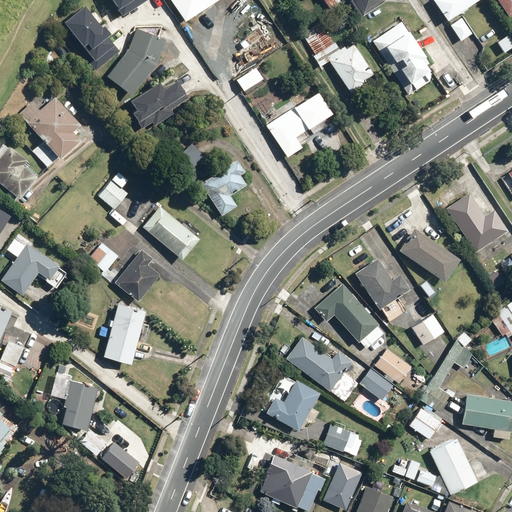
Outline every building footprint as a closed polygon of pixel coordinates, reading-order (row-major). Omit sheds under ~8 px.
[(113,0),(122,13),(142,0),(113,0)] [(174,0),(187,18),(215,0),(174,0)] [(344,0),(343,0),(327,0),(334,8),(344,0)] [(357,0),(365,12),(383,0),(357,0)] [(437,0),(449,18),(476,0),(437,0)] [(511,0),(501,0),(508,10),(507,11),(511,18),(511,0)] [(104,23),(88,2),(67,19),(89,45),(83,50),(98,68),(121,49),(116,42),(117,41),(110,33),(114,29),(107,21),(104,23)] [(463,16),(452,24),(462,39),(473,32),(463,16)] [(403,20),(374,40),(410,93),(432,77),(433,73),(430,68),(433,67),(427,57),(428,56),(427,54),(428,53),(411,28),(409,29),(403,20)] [(154,30),(138,26),(130,47),(110,74),(134,92),(158,61),(169,36),(154,30)] [(337,41),(315,55),(321,65),(331,59),(353,91),(369,80),(367,77),(376,71),(355,42),(348,47),(347,45),(342,48),(337,41)] [(258,64),(238,78),(249,93),(268,80),(258,64)] [(169,101),(186,89),(177,75),(166,83),(161,77),(133,97),(139,105),(133,110),(144,126),(154,120),(156,123),(175,109),(169,101)] [(302,142),(337,118),(333,111),(336,108),(322,87),(267,125),(288,156),(304,145),(302,142)] [(36,97),(20,110),(44,138),(32,148),(48,166),(84,136),(77,128),(86,120),(61,92),(44,107),(36,97)] [(6,138),(0,145),(0,178),(22,195),(40,172),(25,161),(29,156),(6,138)] [(209,152),(197,139),(171,164),(190,183),(201,172),(195,166),(209,152)] [(240,157),(202,182),(223,213),(239,203),(232,192),(248,182),(242,172),(247,169),(240,157)] [(511,167),(498,177),(511,197),(511,167)] [(129,192),(112,178),(98,194),(115,208),(129,192)] [(464,196),(442,210),(470,253),(504,232),(489,209),(478,217),(464,196)] [(0,233),(14,210),(0,201),(0,233)] [(161,204),(144,226),(184,257),(201,235),(161,204)] [(455,260),(411,230),(395,253),(439,284),(455,260)] [(101,239),(88,256),(107,270),(120,254),(101,239)] [(62,262),(27,240),(3,279),(25,293),(41,268),(53,275),(62,262)] [(154,256),(143,247),(116,281),(139,299),(161,271),(149,261),(154,256)] [(373,259),(350,274),(374,311),(379,308),(385,319),(401,308),(395,298),(405,291),(395,275),(387,280),(373,259)] [(380,335),(338,286),(310,310),(321,323),(330,316),(354,344),(356,341),(364,350),(380,335)] [(511,295),(493,308),(495,311),(485,318),(499,337),(503,334),(506,339),(511,335),(511,295)] [(135,360),(146,306),(116,300),(111,326),(102,324),(100,337),(108,338),(105,354),(135,360)] [(0,341),(13,308),(0,303),(0,341)] [(431,315),(409,329),(419,346),(442,332),(431,315)] [(462,331),(454,339),(461,347),(469,339),(462,331)] [(300,337),(282,360),(326,393),(349,363),(334,351),(328,359),(300,337)] [(470,353),(452,342),(417,400),(436,412),(447,395),(436,388),(451,364),(460,369),(470,353)] [(410,366),(385,348),(372,366),(396,385),(410,366)] [(392,384),(367,368),(363,375),(358,373),(354,379),(358,381),(356,385),(380,400),(382,397),(389,401),(396,390),(390,386),(392,384)] [(315,392),(282,375),(262,413),(296,431),(315,392)] [(89,427),(99,384),(73,378),(63,421),(89,427)] [(511,401),(463,395),(459,425),(490,429),(489,439),(507,441),(511,401)] [(440,420),(420,406),(406,428),(426,441),(440,420)] [(18,430),(0,413),(0,475),(6,469),(0,464),(0,456),(8,448),(5,444),(18,430)] [(362,437),(318,419),(309,440),(353,458),(362,437)] [(109,440),(92,428),(81,442),(97,455),(109,440)] [(115,439),(101,457),(127,478),(141,460),(115,439)] [(452,440),(425,453),(446,495),(473,482),(452,440)] [(393,459),(387,452),(372,465),(379,472),(393,459)] [(323,478),(269,456),(263,473),(265,473),(256,496),(292,510),(292,508),(302,511),(305,511),(314,491),(317,493),(323,478)] [(358,464),(340,458),(332,479),(350,485),(352,480),(357,482),(359,474),(355,473),(358,464)] [(401,477),(404,460),(395,458),(394,466),(391,466),(389,475),(401,477)] [(434,475),(416,469),(412,484),(430,489),(434,475)] [(382,511),(388,496),(362,486),(352,511),(382,511)] [(428,511),(429,511),(404,502),(400,511),(428,511)] [(470,511),(445,502),(441,511),(470,511)]
